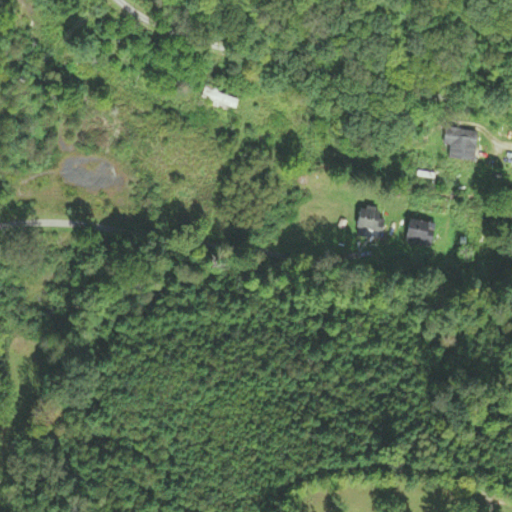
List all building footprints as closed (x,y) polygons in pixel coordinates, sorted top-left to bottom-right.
[(81,80),(86,70),(70,60),(64,70),(81,80)] [(238,99),(219,94),(221,88),(205,84),(201,99),(235,109),(238,99)] [(443,146),(449,147),(448,159),(474,162),(477,131),(445,128),(443,146)] [(374,238),(382,210),(362,205),(354,233),(374,238)] [(435,224),(407,220),(404,246),(431,249),(435,224)]
